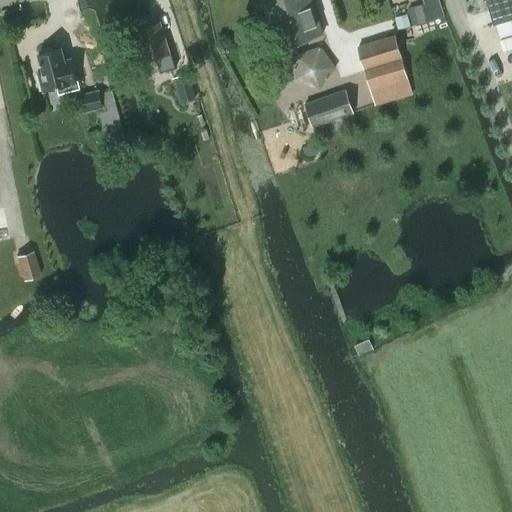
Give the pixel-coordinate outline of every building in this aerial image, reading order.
[(260,0),(277,49),(323,33),(312,0),(260,0)] [(439,0),(422,0),(423,4),(428,21),(444,16),(439,0)] [(511,19),(511,0),(485,0),(493,25),(511,19)] [(410,8),(408,9),(413,26),(415,25),(428,21),(423,4),(410,8)] [(161,73),(175,68),(160,21),(136,29),(147,61),(156,58),(161,73)] [(395,36),(358,47),(375,105),(412,94),(395,36)] [(62,49),(39,54),(44,73),(39,74),(43,92),(60,88),(61,92),(78,87),(71,59),(65,61),(62,49)] [(187,74),(173,78),(181,102),(195,98),(187,74)] [(113,86),(86,93),(100,147),(127,141),(113,86)] [(353,112),(346,90),(305,103),(313,126),(353,112)] [(33,251),(16,256),(24,280),(40,274),(33,251)]
